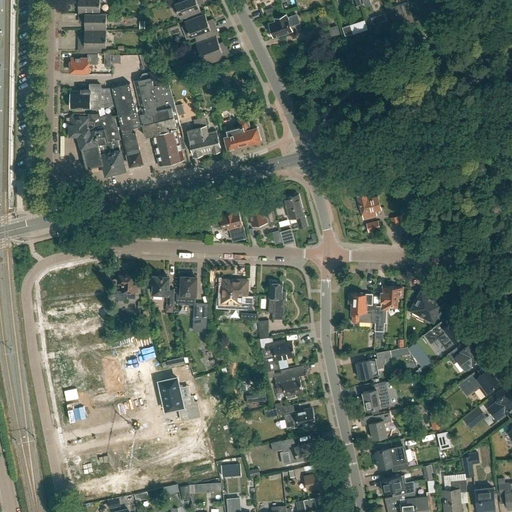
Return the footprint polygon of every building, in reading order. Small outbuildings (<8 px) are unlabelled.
[(100,13),(100,0),(72,0),(73,4),(78,4),(78,13),(100,13)] [(202,0),(180,0),(181,1),(175,3),(181,18),(201,11),(197,2),(202,0)] [(449,0),(440,0),(444,9),(451,6),(449,0)] [(408,22),(413,20),(407,3),(402,5),(408,22)] [(85,29),(106,29),(106,13),(100,13),(78,13),(79,13),(79,20),(85,20),(85,29)] [(206,37),(210,36),(208,30),(216,27),(214,20),(208,22),(205,13),(185,21),(190,37),(204,32),(206,37)] [(300,22),(297,14),(287,18),(286,15),(276,18),(277,21),(270,23),(274,36),(292,30),(291,25),(300,22)] [(350,25),(342,28),(345,36),(353,34),(350,25)] [(106,29),(85,29),(85,38),(79,38),(79,52),(101,52),(101,45),(106,45),(106,29)] [(317,38),(329,36),(327,29),(316,31),(317,38)] [(455,42),(461,38),(458,33),(452,38),(455,42)] [(220,45),(216,36),(196,43),(204,65),(230,55),(225,43),(220,45)] [(97,63),(97,54),(88,53),(88,56),(80,56),(80,57),(71,57),(71,70),(88,71),(88,63),(97,63)] [(136,109),(140,124),(143,123),(146,136),(152,134),(159,164),(184,158),(182,148),(185,147),(169,81),(159,83),(158,76),(134,81),(141,108),(136,109)] [(117,110),(122,129),(123,134),(128,154),(127,154),(130,165),(137,163),(137,164),(138,165),(139,166),(140,166),(141,166),(142,165),(142,164),(143,164),(143,162),(140,151),(135,131),(133,132),(131,127),(140,124),(136,109),(129,83),(112,87),(117,106),(118,110),(117,110)] [(117,106),(112,87),(101,87),(101,84),(90,84),(90,89),(82,88),(82,91),(71,91),(71,98),(70,100),(70,103),(71,105),(71,107),(83,107),(84,108),(88,108),(89,106),(101,106),(117,106)] [(185,114),(183,104),(177,106),(179,115),(185,114)] [(199,118),(207,153),(221,149),(217,133),(209,135),(207,125),(204,112),(198,114),(199,118)] [(103,163),(106,174),(125,169),(118,139),(121,138),(115,115),(106,117),(109,130),(105,131),(108,141),(107,142),(105,142),(106,146),(100,147),(101,154),(103,163)] [(88,118),(87,118),(79,118),(79,117),(71,116),(71,124),(70,124),(70,134),(78,135),(89,131),(88,127),(94,126),(94,122),(94,120),(88,120),(88,118)] [(101,154),(100,147),(106,146),(105,142),(107,142),(108,141),(105,131),(109,130),(106,117),(104,118),(105,120),(99,121),(94,122),(94,126),(88,127),(89,131),(78,135),(82,148),(85,147),(89,161),(90,164),(92,165),(95,165),(103,163),(101,154)] [(251,128),(248,117),(240,119),(241,126),(227,130),(228,134),(224,135),(227,148),(234,146),(234,147),(255,142),(254,141),(260,140),(257,127),(251,128)] [(207,153),(199,118),(193,119),(195,128),(187,130),(194,156),(207,153)] [(307,226),(299,194),(284,198),(289,218),(296,217),(299,228),(307,226)] [(367,199),(366,194),(358,196),(363,219),(377,215),(375,210),(381,209),(378,196),(367,199)] [(281,201),(272,203),(274,210),(283,208),(281,201)] [(264,208),(262,203),(247,207),(252,226),(254,225),(256,230),(268,227),(267,224),(276,222),(272,206),(264,208)] [(223,230),(230,228),(233,240),(245,237),(239,210),(219,215),(220,218),(213,222),(214,227),(222,226),(223,230)] [(393,226),(404,224),(402,214),(390,217),(393,226)] [(368,232),(380,229),(379,225),(378,220),(366,223),(368,232)] [(204,225),(202,231),(213,234),(215,228),(204,225)] [(136,299),(137,274),(119,273),(118,282),(122,282),(122,290),(116,290),(115,300),(126,300),(126,298),(136,299)] [(88,282),(76,285),(74,275),(70,276),(63,278),(61,278),(62,283),(61,283),(58,283),(58,284),(53,285),(56,298),(65,296),(66,302),(79,299),(91,296),(88,282)] [(173,304),(174,289),(168,289),(169,277),(163,277),(163,275),(150,275),(149,284),(154,285),(153,293),(167,294),(167,304),(173,304)] [(196,287),(196,277),(182,277),(182,287),(180,286),(180,292),(181,292),(181,294),(187,295),(187,304),(195,304),(196,295),(197,295),(197,287),(196,287)] [(247,295),(248,280),(238,279),(238,280),(223,280),(222,298),(217,297),(216,308),(234,309),(234,308),(246,309),(253,310),(253,295),(247,295)] [(277,282),(276,281),(272,281),(272,282),(270,282),(270,291),(268,292),(268,296),(269,297),(268,312),(272,312),(272,318),(275,318),(284,319),(285,304),(286,304),(287,295),(283,295),(283,291),(282,291),(282,283),(277,282)] [(401,297),(402,287),(383,286),(383,289),(382,289),(381,300),(383,300),(382,308),(389,309),(389,305),(396,305),(397,297),(401,297)] [(428,293),(421,289),(411,308),(412,309),(411,311),(413,312),(412,314),(424,320),(425,319),(429,321),(430,318),(433,320),(443,301),(436,297),(437,296),(429,292),(428,293)] [(376,322),(376,313),(375,313),(376,304),(372,304),(373,293),(350,292),(349,302),(352,303),(351,314),(352,314),(352,320),(354,322),(358,322),(360,321),(371,321),(371,322),(375,322),(376,322)] [(376,322),(375,322),(375,330),(384,331),(384,322),(382,322),(382,313),(376,313),(376,322)] [(194,314),(193,330),(206,331),(207,315),(194,314)] [(259,331),(269,330),(269,320),(257,321),(259,331)] [(454,342),(466,333),(458,324),(456,325),(453,320),(444,327),(440,322),(424,334),(430,342),(446,331),(454,342)] [(260,339),(267,371),(280,368),(278,359),(295,355),(292,341),(280,343),(280,341),(273,342),(272,337),(260,339)] [(62,365),(84,360),(82,350),(88,348),(86,341),(73,344),(75,351),(60,354),(62,365)] [(465,370),(476,361),(478,364),(485,358),(478,349),(475,351),(470,343),(461,350),(458,346),(447,355),(454,363),(458,360),(465,370)] [(378,369),(384,367),(383,363),(386,362),(385,358),(391,357),(390,350),(376,353),(377,358),(376,358),(375,358),(357,362),(360,378),(379,374),(378,369)] [(188,362),(187,357),(184,357),(166,361),(162,362),(163,368),(188,362)] [(87,371),(84,360),(62,365),(64,377),(80,373),(81,379),(94,377),(93,370),(87,371)] [(422,374),(433,369),(430,363),(419,367),(422,374)] [(295,393),(303,392),(300,378),(298,378),(298,376),(306,374),(304,367),(274,374),(273,370),(267,372),(269,378),(275,376),(275,380),(275,381),(278,393),(284,392),(285,395),(287,395),(288,399),(295,397),(295,393)] [(491,389),(499,382),(489,368),(478,376),(474,371),(458,383),(467,395),(479,387),(486,395),(492,390),(491,389)] [(139,382),(129,385),(134,407),(133,407),(145,405),(141,389),(148,388),(145,375),(138,377),(139,382)] [(162,390),(158,391),(161,401),(164,401),(166,409),(186,405),(189,419),(201,416),(197,401),(194,402),(193,395),(181,398),(177,377),(160,381),(162,390)] [(122,409),(133,407),(134,407),(129,385),(118,387),(117,381),(110,383),(113,396),(119,394),(122,409)] [(390,404),(385,381),(374,384),(375,389),(363,392),(367,409),(390,404)] [(506,413),(511,408),(511,399),(506,392),(496,399),(497,400),(488,407),(492,412),(490,413),(494,418),(495,417),(496,418),(505,412),(506,413)] [(471,428),(486,416),(479,407),(464,418),(471,428)] [(315,421),(313,409),(302,411),(301,410),(295,411),(295,412),(286,414),(288,423),(290,422),(291,426),(298,425),(298,426),(300,425),(300,427),(305,426),(305,424),(307,424),(307,423),(315,421)] [(386,429),(384,422),(391,421),(389,412),(372,415),(374,422),(370,422),(373,439),(386,436),(387,438),(399,435),(397,426),(386,429)] [(432,430),(444,428),(442,419),(430,422),(432,430)] [(440,449),(451,447),(447,431),(437,433),(440,449)] [(295,446),(294,438),(271,442),(273,451),(282,449),(283,452),(288,450),(291,463),(297,462),(296,460),(318,455),(315,442),(295,446)] [(142,449),(146,471),(157,469),(158,475),(165,473),(162,460),(156,462),(153,447),(142,449)] [(396,451),(395,447),(389,448),(375,451),(379,468),(391,465),(393,471),(407,468),(406,462),(405,462),(402,450),(396,451)] [(134,467),(127,468),(130,481),(137,479),(136,474),(146,471),(142,449),(130,451),(134,467)] [(472,455),(463,457),(466,477),(475,475),(472,455)] [(92,460),(81,462),(84,475),(82,476),(84,482),(87,482),(88,488),(103,485),(106,494),(122,491),(117,471),(105,474),(103,465),(99,466),(98,460),(92,461),(92,460)] [(424,465),(425,471),(427,471),(428,477),(433,476),(431,464),(424,465)] [(306,474),(304,467),(294,469),(288,470),(289,472),(290,478),(295,477),(296,480),(306,478),(308,491),(314,490),(314,488),(325,486),(324,484),(325,484),(324,479),(323,479),(322,471),(306,474)] [(445,511),(461,510),(459,492),(467,491),(465,473),(444,475),(445,490),(443,490),(445,511)] [(396,495),(399,494),(415,491),(414,480),(406,482),(404,474),(381,479),(384,492),(395,490),(396,495)] [(511,482),(505,484),(504,478),(498,479),(499,494),(505,493),(507,506),(507,509),(511,508),(511,482)] [(182,498),(190,497),(188,485),(180,487),(182,498)] [(476,511),(485,511),(495,511),(493,487),(475,489),(476,511)] [(416,511),(415,497),(415,491),(399,494),(399,503),(387,506),(388,511),(399,511),(400,511),(416,511)] [(415,497),(416,511),(429,511),(428,496),(415,497)] [(109,508),(121,505),(119,497),(107,499),(109,508)] [(323,511),(323,508),(317,509),(314,497),(303,500),(296,501),(298,510),(300,510),(300,511),(323,511)] [(238,511),(238,509),(239,509),(238,498),(226,499),(227,511),(238,511)]
